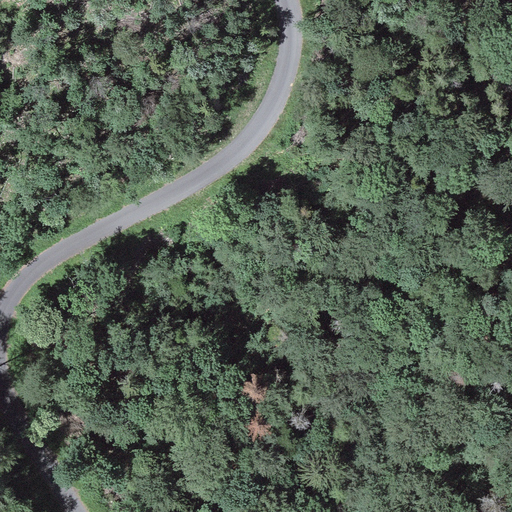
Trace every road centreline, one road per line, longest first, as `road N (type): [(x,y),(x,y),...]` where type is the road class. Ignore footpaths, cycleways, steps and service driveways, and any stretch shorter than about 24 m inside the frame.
road 1 (unclassified): [(0,319),(13,290),(50,257),(197,180),(251,137),(286,73),(287,0)]
road 2 (unclassified): [(77,511),(0,377)]
